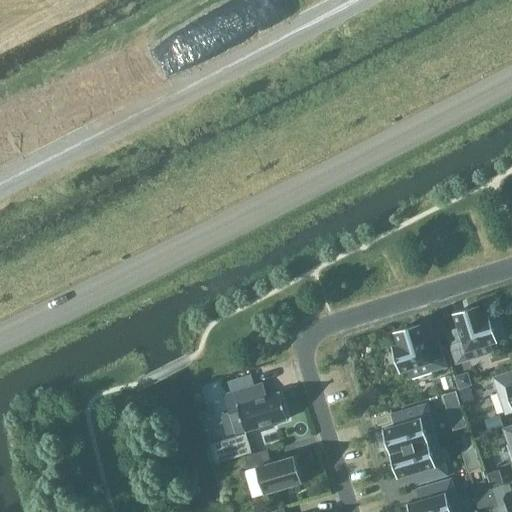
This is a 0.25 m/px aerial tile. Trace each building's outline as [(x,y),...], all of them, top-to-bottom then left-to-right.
[(447,332),(457,364),(494,353),(491,344),(498,342),(490,317),(483,319),(479,306),(455,314),(459,328),(447,332)] [(393,348),(401,372),(407,370),(410,379),(447,367),(437,335),(425,339),(420,325),(396,333),(400,346),(393,348)] [(511,371),(494,378),(506,415),(511,413),(511,371)] [(468,373),(456,377),(460,390),(472,386),(468,373)] [(451,376),(441,379),(445,390),(454,387),(451,376)] [(231,393),(225,396),(230,414),(237,435),(246,432),(261,428),(262,431),(274,428),(273,424),(288,420),(280,393),(267,397),(259,399),(255,386),(231,393)] [(470,388),(460,391),(463,403),(474,400),(470,388)] [(456,391),(443,395),(446,406),(459,402),(456,391)] [(384,430),(391,454),(438,440),(427,404),(392,415),(396,427),(384,430)] [(391,454),(398,478),(410,474),(414,486),(449,476),(438,440),(391,454)] [(268,450),(245,457),(249,471),(257,468),(265,495),(303,483),(295,456),(272,463),(268,450)] [(499,471),(487,475),(491,487),(503,483),(499,471)] [(461,511),(452,479),(417,490),(421,502),(409,505),(410,511),(461,511)] [(504,485),(492,490),(496,500),(503,497),(506,491),(504,485)]
